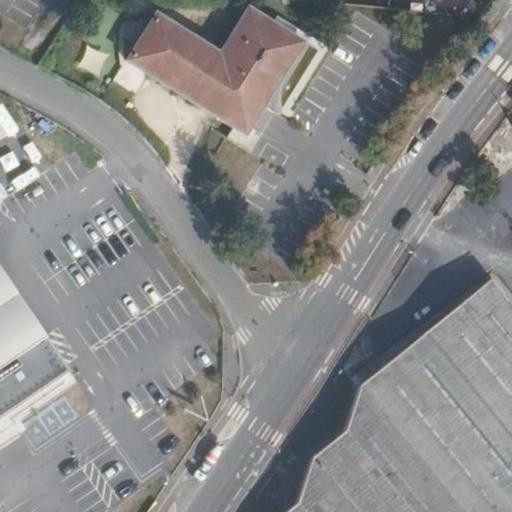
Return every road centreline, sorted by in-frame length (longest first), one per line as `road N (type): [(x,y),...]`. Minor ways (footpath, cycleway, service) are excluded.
road 1 (residential): [(292,376),(117,136),(0,69)]
road 2 (tertiary): [(292,376),(511,55)]
road 3 (tertiary): [(203,511),(292,376)]
